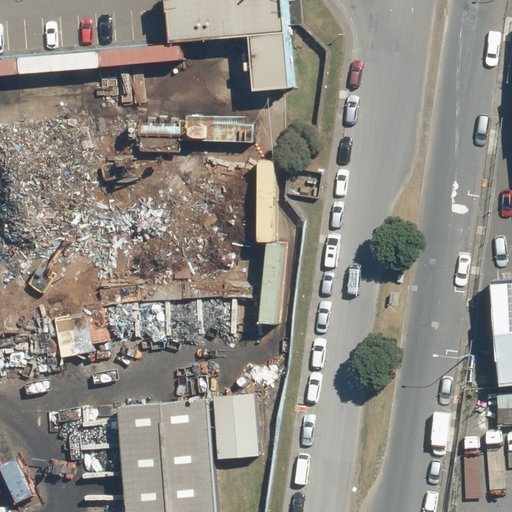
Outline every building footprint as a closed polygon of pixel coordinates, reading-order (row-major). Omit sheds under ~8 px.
[(266,57),(257,57),(258,66),(267,65),(268,86),(306,83),(299,0),(183,0),(186,37),(264,31),(266,57)] [(169,198),(248,196),(246,135),(141,139),(143,216),(170,215),(169,198)] [(44,252),(5,254),(12,378),(73,375),(68,285),(113,281),(102,144),(36,149),(44,252)] [(511,279),(496,281),(509,381),(511,380),(511,279)] [(222,511),(213,398),(124,406),(133,511),(222,511)]
